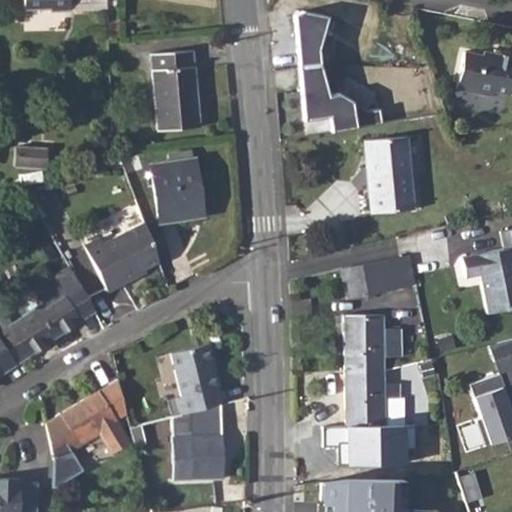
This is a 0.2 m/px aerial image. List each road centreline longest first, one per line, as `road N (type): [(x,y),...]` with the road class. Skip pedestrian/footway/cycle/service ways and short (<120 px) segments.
road 1 (residential): [(0,394),(203,288),(267,276)]
road 2 (tertiary): [(267,276),(243,0)]
road 3 (tertiary): [(269,511),(267,276)]
